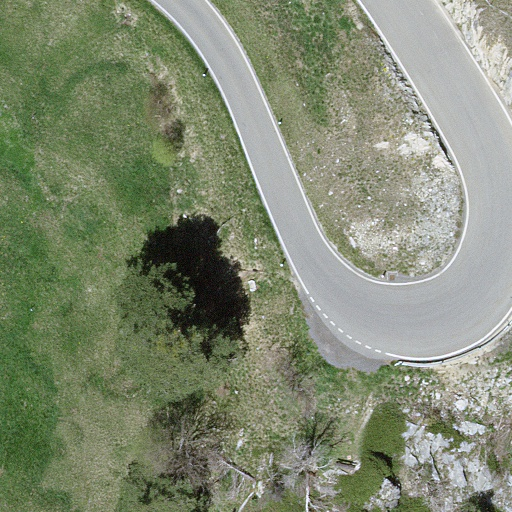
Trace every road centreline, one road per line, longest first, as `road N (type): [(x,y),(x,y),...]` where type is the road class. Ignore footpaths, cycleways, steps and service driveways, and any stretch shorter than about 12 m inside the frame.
road 1 (tertiary): [(158,0),(230,84),(308,236),(374,286),(450,305),(498,272),(511,238)]
road 2 (tertiary): [(511,166),(506,130),(419,0)]
